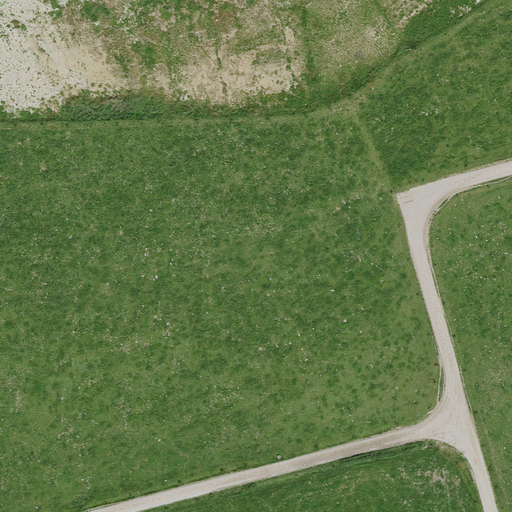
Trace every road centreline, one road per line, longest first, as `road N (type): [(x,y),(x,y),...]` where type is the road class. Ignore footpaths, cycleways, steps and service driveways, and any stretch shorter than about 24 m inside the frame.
road 1 (track): [(487,511),(410,201),(511,173)]
road 2 (track): [(463,428),(138,511)]
